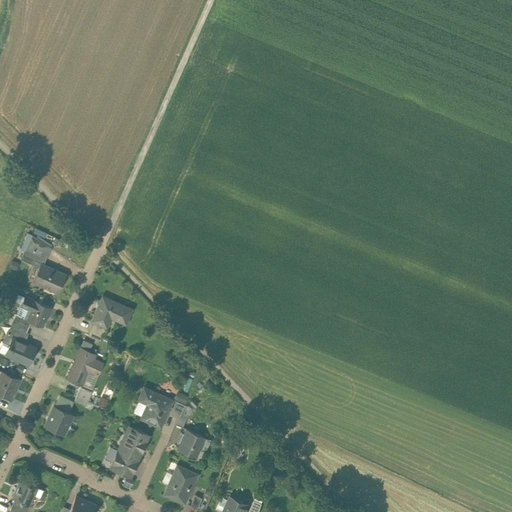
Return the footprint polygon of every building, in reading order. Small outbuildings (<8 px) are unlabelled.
[(25,250),(21,258),(35,263),(39,255),(47,258),(53,243),(28,232),(21,248),(25,250)] [(65,274),(41,262),(32,281),(46,287),(46,285),(58,291),(65,274)] [(50,307),(25,295),(17,314),(25,318),(31,321),(42,326),(50,307)] [(131,308),(102,296),(92,320),(94,320),(105,326),(110,316),(125,322),(131,308)] [(17,314),(15,313),(13,318),(29,325),(31,321),(25,318),(17,314)] [(13,318),(8,315),(5,321),(11,323),(10,324),(26,331),(29,325),(13,318)] [(94,320),(87,334),(99,340),(105,326),(94,320)] [(26,331),(10,324),(7,331),(19,336),(18,339),(22,340),(26,331)] [(19,336),(7,331),(2,342),(8,345),(5,353),(25,363),(33,345),(22,340),(18,339),(19,336)] [(92,347),(94,340),(84,338),(82,345),(92,347)] [(95,353),(80,346),(67,376),(82,383),(88,368),(97,372),(102,361),(93,357),(95,353)] [(0,374),(0,392),(2,393),(10,397),(18,378),(2,371),(0,374)] [(90,372),(85,383),(94,386),(98,375),(90,372)] [(92,392),(80,386),(76,395),(88,401),(92,392)] [(171,400),(144,387),(139,398),(140,399),(148,403),(142,415),(141,417),(160,425),(171,400)] [(88,401),(76,395),(74,400),(85,405),(88,401)] [(148,403),(140,399),(134,412),(137,413),(142,415),(148,403)] [(184,404),(175,400),(170,411),(179,416),(181,411),(184,404)] [(72,413),(54,405),(45,425),(63,433),(72,413)] [(187,414),(181,411),(179,416),(175,424),(182,427),(187,414)] [(148,434),(128,425),(109,467),(130,476),(148,434)] [(204,436),(187,429),(177,450),(192,456),(196,448),(199,449),(204,436)] [(177,465),(164,493),(184,503),(197,474),(177,465)] [(133,480),(126,477),(123,482),(131,485),(133,480)] [(37,487),(21,479),(12,497),(15,499),(29,505),(37,487)] [(83,498),(82,500),(76,497),(77,496),(76,495),(70,508),(68,511),(90,511),(95,504),(83,498)] [(202,498),(195,495),(190,506),(198,509),(202,498)] [(230,496),(223,511),(243,511),(247,504),(230,496)] [(25,511),(29,505),(15,499),(11,507),(23,511),(25,511)]
